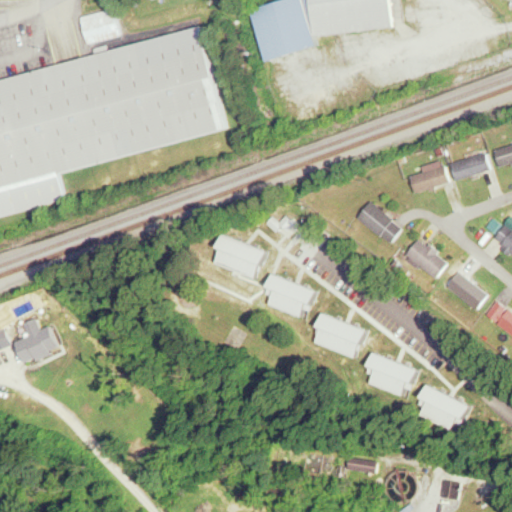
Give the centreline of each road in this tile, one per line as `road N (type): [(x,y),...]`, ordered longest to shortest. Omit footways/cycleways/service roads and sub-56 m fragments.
road 1 (residential): [(511,414),(308,238)]
road 2 (residential): [(511,281),(456,229),(468,214),(511,198)]
